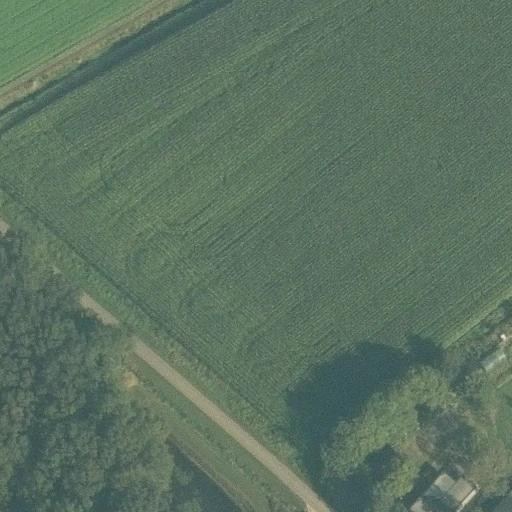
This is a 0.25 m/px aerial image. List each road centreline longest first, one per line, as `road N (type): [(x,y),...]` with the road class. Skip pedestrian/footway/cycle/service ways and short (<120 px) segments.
road 1 (unclassified): [(312,511),(0,236)]
road 2 (track): [(0,143),(235,0)]
